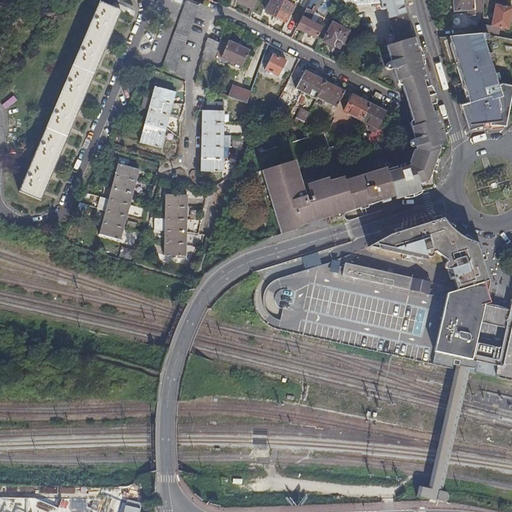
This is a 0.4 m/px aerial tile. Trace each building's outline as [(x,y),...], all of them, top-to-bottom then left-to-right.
[(253,9),(256,0),(239,0),(238,2),(253,9)] [(285,22),(293,6),(282,0),(271,0),(265,12),(285,22)] [(343,0),(348,6),(381,2),(381,6),(379,6),(379,9),(382,9),(403,6),(401,0),(343,0)] [(468,16),(475,16),(475,13),(473,0),(452,0),(454,12),(467,11),(468,16)] [(482,7),(481,0),(473,0),(475,13),(482,12),(481,7),(482,7)] [(174,73),(199,5),(187,1),(162,69),(174,73)] [(121,11),(100,2),(19,191),(40,200),(121,11)] [(489,32),(499,35),(499,28),(509,29),(511,11),(511,8),(495,5),(491,26),(487,25),(489,32)] [(307,8),(296,28),(316,38),(322,27),(309,21),(314,11),(307,8)] [(395,38),(412,33),(406,13),(389,19),(391,25),(388,26),(389,30),(392,29),(395,38)] [(357,36),(333,24),(324,41),(333,46),(334,44),(339,47),(341,42),(351,47),(357,36)] [(484,33),(451,36),(473,103),(462,106),(469,130),(476,127),(490,127),(505,125),(511,95),(511,85),(504,84),(501,85),(484,33)] [(216,50),(219,42),(207,38),(204,45),(205,46),(202,53),(204,53),(201,60),(202,61),(199,68),(200,68),(197,76),(198,76),(195,84),(207,88),(210,81),(209,80),(212,73),(211,73),(214,65),(213,65),(215,58),(214,58),(217,50),(216,50)] [(362,57),(371,62),(378,48),(371,38),(362,57)] [(404,94),(429,87),(422,66),(413,38),(386,46),(391,61),(386,63),(385,65),(386,69),(389,70),(393,69),(398,84),(399,85),(402,85),(404,94)] [(227,42),(221,39),(217,55),(220,57),(227,42)] [(227,42),(220,57),(223,58),(222,60),(226,62),(227,60),(241,67),(249,51),(228,41),(227,42)] [(286,61),(272,54),(270,53),(268,56),(270,57),(264,69),(278,76),(286,61)] [(317,98),(325,81),(304,71),(295,88),(316,99),(317,98)] [(344,91),(325,81),(317,98),(336,107),(344,91)] [(228,97),(247,103),(250,93),(232,86),(228,97)] [(176,92),(155,87),(154,88),(155,88),(141,142),(140,142),(140,143),(161,148),(162,147),(160,147),(174,93),(176,93),(176,92)] [(410,111),(433,104),(431,96),(429,87),(404,94),(407,104),(410,111)] [(361,121),(369,104),(352,95),(343,112),(361,121)] [(278,101),(272,113),(279,116),(285,104),(278,101)] [(224,111),(224,102),(207,102),(207,111),(202,110),(202,112),(203,112),(202,170),(200,170),(200,171),(223,172),(223,171),(222,171),(223,112),(224,112),(224,111)] [(377,146),(383,132),(376,128),(385,112),(369,104),(361,121),(370,125),(368,130),(373,133),(369,142),(377,146)] [(445,152),(447,149),(437,115),(433,104),(410,111),(413,120),(410,122),(410,123),(410,125),(415,139),(410,141),(409,142),(409,144),(410,146),(412,147),(415,147),(416,149),(410,165),(411,166),(408,167),(407,165),(405,164),(403,164),(401,165),(401,166),(401,169),(389,173),(396,199),(433,188),(434,180),(435,173),(437,167),(439,161),(443,155),(445,152)] [(303,125),(305,120),(309,113),(301,109),(294,121),(303,125)] [(251,146),(239,178),(258,241),(271,238),(270,236),(282,232),(280,223),(285,221),(286,220),(286,218),(285,215),(298,211),(301,220),(357,204),(357,205),(362,203),(362,202),(368,201),(369,202),(371,202),(380,200),(381,204),(396,199),(389,173),(387,168),(373,172),(370,163),(349,169),(341,144),(330,148),(325,133),(319,131),(303,125),(294,121),(279,116),(272,113),(265,110),(251,146)] [(139,170),(118,164),(118,165),(118,166),(100,234),(99,234),(99,235),(121,240),(121,239),(120,239),(138,171),(139,171),(139,170)] [(187,195),(165,195),(165,196),(166,196),(165,255),(164,255),(164,256),(186,256),(186,255),(185,255),(186,196),(187,196),(187,195)] [(482,283),(488,281),(476,244),(471,243),(464,240),(457,235),(450,228),(445,223),(442,219),(389,235),(367,247),(406,256),(405,261),(428,266),(425,256),(427,258),(430,258),(431,257),(433,255),(433,253),(435,252),(445,260),(446,262),(445,263),(444,264),(443,267),(444,269),(446,270),(449,282),(453,280),(457,290),(482,283)] [(128,259),(131,250),(120,248),(118,257),(128,259)] [(310,268),(278,277),(273,279),(270,282),(266,285),(264,289),(261,293),(260,298),(259,303),(260,309),(261,312),(263,317),(266,321),(269,324),(273,327),(277,329),(387,353),(450,367),(453,355),(457,356),(459,357),(468,359),(480,303),(488,301),(482,283),(457,290),(445,294),(444,298),(427,294),(429,286),(427,282),(343,263),(342,268),(338,267),(338,265),(337,263),(336,262),(335,262),(333,262),(310,268)] [(511,299),(505,298),(503,308),(507,309),(511,307),(511,299)] [(511,307),(507,309),(503,308),(499,326),(495,325),(488,354),(492,362),(490,372),(491,374),(511,378),(511,307)] [(457,356),(454,370),(468,373),(469,367),(457,364),(459,357),(457,356)] [(457,364),(469,367),(476,368),(478,361),(468,359),(459,357),(457,364)] [(468,373),(454,370),(427,487),(437,489),(441,490),(468,373)] [(437,489),(427,487),(418,485),(415,495),(435,500),(437,489)] [(441,490),(437,489),(435,500),(443,501),(445,501),(447,498),(448,497),(447,495),(446,493),(444,491),(441,490)] [(39,497),(0,496),(0,511),(101,511),(107,496),(62,498),(58,507),(39,497)]
